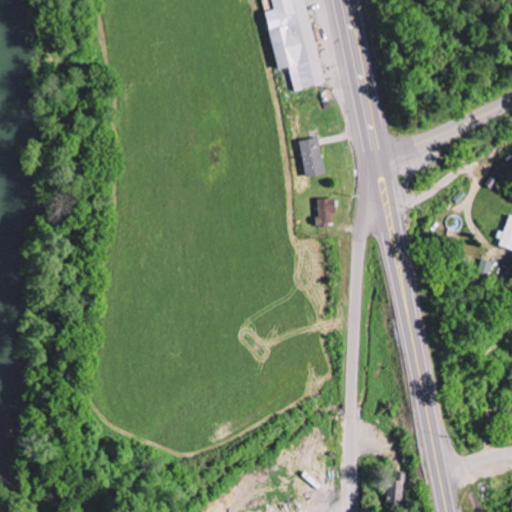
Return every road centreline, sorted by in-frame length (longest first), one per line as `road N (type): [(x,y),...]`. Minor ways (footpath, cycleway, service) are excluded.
road 1 (trunk): [(448,511),(345,0)]
road 2 (residential): [(353,511),(361,238),(373,208),(387,205)]
road 3 (tertiary): [(376,152),(412,146),(511,99)]
